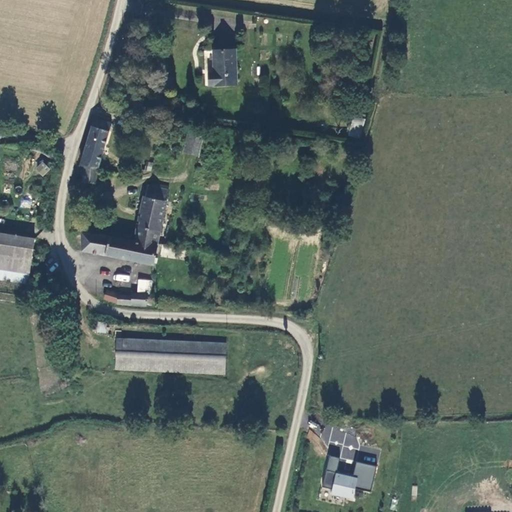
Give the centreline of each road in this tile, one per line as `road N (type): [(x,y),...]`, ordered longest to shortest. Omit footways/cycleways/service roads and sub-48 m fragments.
road 1 (unclassified): [(279,511),(307,371),(301,338),(288,324),(260,318),(119,312),(76,289),(59,218),(75,144)]
road 2 (unclassified): [(75,144),(122,0)]
